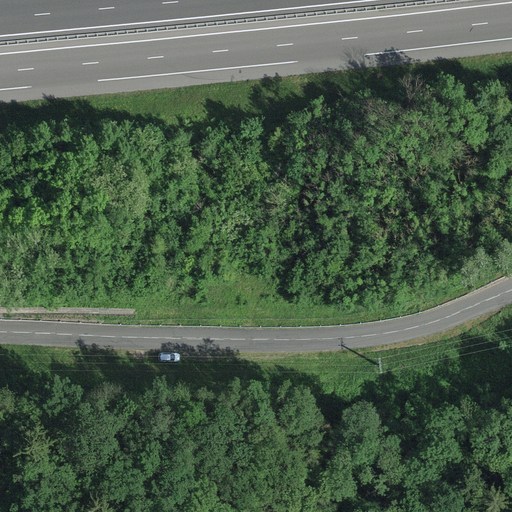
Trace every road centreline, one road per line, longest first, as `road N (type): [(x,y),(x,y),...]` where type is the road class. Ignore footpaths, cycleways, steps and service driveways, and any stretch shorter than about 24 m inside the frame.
road 1 (unclassified): [(511,289),(431,323),(341,338),(0,332)]
road 2 (motorway): [(0,74),(511,23)]
road 3 (motorway): [(188,0),(0,17)]
